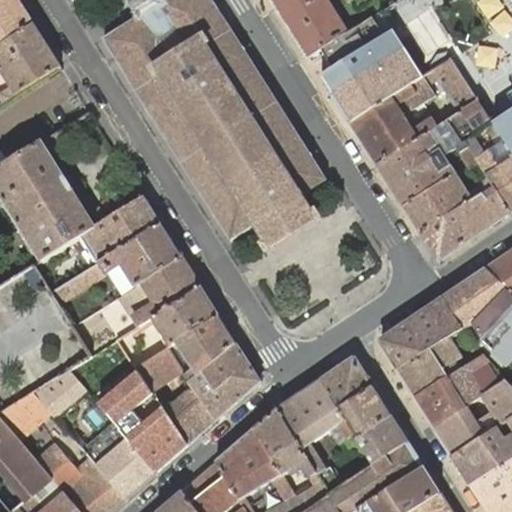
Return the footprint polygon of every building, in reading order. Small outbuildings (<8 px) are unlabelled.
[(19,0),(0,0),(0,47),(36,25),(19,0)] [(135,19),(104,39),(148,110),(147,111),(149,113),(150,113),(215,214),(214,215),(216,218),(217,218),(232,241),(233,241),(255,227),(266,243),(264,244),(267,248),(268,251),(275,246),(274,245),(313,220),(314,222),(321,217),(320,215),(317,211),(315,212),(305,195),(327,181),(328,180),(313,156),(314,156),(312,153),(312,154),(247,52),(247,51),(246,48),(245,49),(213,0),(128,0),(129,0),(137,13),(135,19)] [(272,0),(310,58),(341,38),(348,33),(326,0),(272,0)] [(62,67),(36,25),(0,47),(0,70),(12,89),(1,96),(5,103),(62,67)] [(322,77),(335,96),(394,59),(409,50),(395,32),(354,58),(322,77)] [(341,38),(310,58),(322,77),(354,58),(341,38)] [(394,59),(335,96),(352,123),(394,97),(422,79),(426,77),(409,50),(394,59)] [(465,111),(479,102),(453,61),(433,72),(456,107),(441,117),(445,123),(452,119),(460,114),(465,111)] [(0,70),(0,95),(1,96),(12,89),(0,70)] [(394,97),(352,123),(378,166),(421,139),(428,134),(439,127),(433,117),(414,129),(406,115),(437,95),(426,77),(422,79),(394,97)] [(479,102),(465,111),(476,129),(491,120),(479,102)] [(511,151),(511,112),(494,124),(494,125),(505,141),(511,151)] [(463,138),(452,119),(445,123),(439,127),(428,134),(421,139),(378,166),(405,208),(454,176),(449,168),(453,166),(443,150),(463,138)] [(511,213),(511,212),(511,151),(505,141),(494,125),(487,129),(498,145),(489,151),(485,154),(474,138),(466,142),(477,159),(479,162),(487,175),(491,181),(495,187),(511,213)] [(477,159),(466,142),(458,147),(471,168),(479,162),(477,159)] [(0,196),(37,255),(41,262),(44,260),(82,237),(96,227),(43,143),(0,169),(0,196)] [(456,178),(454,176),(405,208),(423,235),(471,203),(467,196),(456,178)] [(495,187),(491,181),(483,186),(486,193),(495,187)] [(440,262),(511,213),(495,187),(486,193),(471,203),(423,235),(440,262)] [(144,197),(96,227),(82,237),(99,264),(162,225),(144,197)] [(99,264),(106,274),(122,264),(138,287),(143,284),(183,258),(169,237),(162,225),(99,264)] [(511,252),(487,269),(511,294),(511,252)] [(202,288),(183,258),(143,284),(156,304),(133,318),(139,328),(154,318),(202,288)] [(41,262),(35,265),(53,293),(61,288),(44,260),(41,262)] [(484,343),(480,346),(502,367),(511,356),(511,323),(507,319),(511,313),(511,294),(487,269),(444,298),(463,330),(474,325),(481,338),(484,343)] [(71,298),(94,285),(87,273),(64,285),(71,298)] [(154,318),(173,347),(177,344),(220,317),(202,288),(154,318)] [(382,342),(400,370),(432,349),(452,337),(463,330),(444,298),(382,340),(382,342)] [(177,344),(198,378),(238,344),(220,317),(177,344)] [(400,370),(418,399),(450,378),(444,369),(463,357),(452,337),(432,349),(400,370)] [(173,347),(169,349),(181,368),(191,383),(198,378),(177,344),(173,347)] [(194,387),(217,421),(262,383),(238,344),(198,378),(191,383),(194,387)] [(158,356),(171,375),(181,368),(169,349),(158,356)] [(138,368),(151,388),(171,375),(158,356),(146,363),(138,368)] [(418,399),(436,428),(467,407),(477,401),(483,398),(487,395),(509,381),(490,361),(485,356),(450,378),(418,399)] [(355,359),(323,380),(341,410),(375,388),(357,360),(355,359)] [(87,391),(70,371),(34,393),(51,414),(56,419),(87,391)] [(314,468),(331,496),(343,487),(331,467),(326,471),(310,445),(340,425),(349,440),(356,435),(347,420),(341,410),(323,380),(279,410),(303,450),(314,468)] [(436,428),(455,457),(485,437),(502,427),(511,420),(511,384),(509,381),(487,395),(483,398),(495,416),(479,426),(472,414),(481,409),(477,401),(467,407),(436,428)] [(166,410),(189,445),(217,421),(194,387),(166,410)] [(347,420),(356,435),(358,439),(393,416),(375,388),(341,410),(347,420)] [(51,414),(34,393),(0,414),(0,416),(21,441),(51,414)] [(157,473),(189,445),(166,410),(158,399),(131,422),(122,412),(113,420),(121,431),(157,473)] [(126,500),(157,473),(121,431),(113,420),(102,408),(93,414),(121,445),(104,459),(80,432),(73,439),(90,458),(126,500)] [(297,496),(306,511),(308,511),(332,496),(331,496),(314,468),(303,450),(279,410),(256,430),(284,475),(297,468),(303,475),(309,471),(312,476),(309,478),(314,486),(297,496)] [(0,416),(0,498),(11,511),(81,511),(37,460),(21,441),(0,416)] [(358,439),(374,465),(409,442),(393,416),(358,439)] [(455,457),(473,486),(511,460),(511,452),(504,440),(511,434),(511,420),(502,427),(485,437),(455,457)] [(256,430),(218,463),(240,501),(245,497),(273,481),(284,475),(256,430)] [(356,511),(426,468),(409,442),(374,465),(375,466),(343,487),(331,496),(332,496),(308,511),(356,511)] [(81,511),(111,511),(126,500),(90,458),(77,469),(55,444),(37,460),(81,511)] [(511,460),(473,486),(489,511),(497,511),(511,503),(511,460)] [(218,463),(184,492),(198,511),(224,511),(240,501),(218,463)] [(356,511),(412,511),(442,494),(426,468),(356,511)] [(245,509),(247,511),(306,511),(297,496),(284,475),(273,481),(285,502),(266,511),(253,511),(245,497),(240,501),(245,509)] [(198,511),(184,492),(161,511),(198,511)] [(453,511),(442,494),(412,511),(453,511)] [(511,511),(511,503),(497,511),(511,511)]
